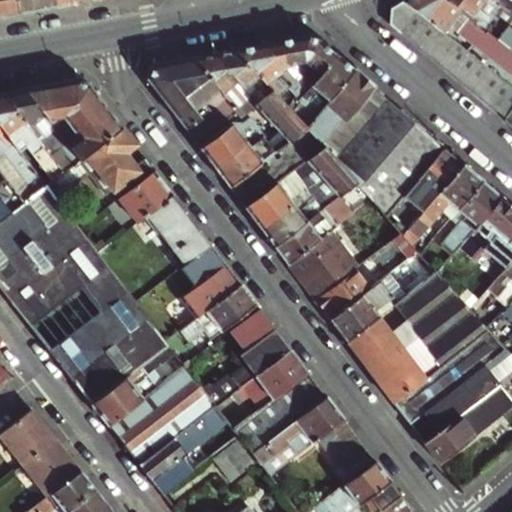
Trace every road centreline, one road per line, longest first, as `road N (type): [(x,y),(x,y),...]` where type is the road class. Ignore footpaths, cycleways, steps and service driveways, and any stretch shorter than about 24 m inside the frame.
road 1 (residential): [(444,511),(132,103),(112,32)]
road 2 (residential): [(330,0),(511,161)]
road 3 (residential): [(43,374),(151,511)]
